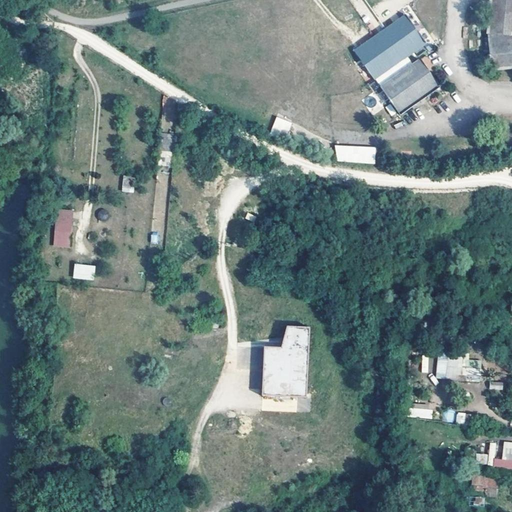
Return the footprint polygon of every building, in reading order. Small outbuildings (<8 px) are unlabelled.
[(511,0),(490,0),(489,31),(488,31),(490,68),(493,68),(511,66),(511,0)] [(354,47),(398,111),(437,84),(419,57),(411,61),(406,54),(425,40),(406,13),(354,47)] [(163,97),(163,109),(175,109),(176,98),(163,97)] [(276,116),(270,133),(286,139),(292,122),(276,116)] [(375,145),(330,141),(332,157),(373,161),(375,145)] [(133,193),(135,176),(123,175),(121,191),(133,193)] [(69,248),(73,210),(57,208),(52,246),(69,248)] [(107,220),(107,211),(98,210),(97,219),(107,220)] [(256,217),(248,213),(245,219),(254,223),(256,217)] [(94,280),(95,265),(74,263),(72,278),(94,280)] [(183,318),(159,312),(156,324),(180,330),(183,318)] [(211,315),(209,314),(208,315),(206,316),(205,317),(205,319),(205,320),(206,322),(207,323),(209,323),(211,323),(212,323),(213,321),(214,320),(214,318),(213,317),(212,315),(211,315)] [(263,352),(261,398),(305,400),(308,330),(287,329),(281,353),(263,352)] [(438,355),(436,378),(464,380),(465,375),(474,376),(475,367),(481,367),(482,359),(438,355)] [(164,396),(164,394),(163,393),(162,392),(160,391),(158,391),(157,392),(156,393),(155,395),(155,396),(156,398),(157,399),(158,400),(160,400),(162,400),(163,399),(164,397),(164,396)] [(410,417),(431,418),(431,404),(410,403),(410,417)] [(445,410),(444,420),(453,422),(454,412),(445,410)] [(455,422),(464,424),(467,414),(457,411),(455,422)] [(218,492),(244,494),(247,441),(219,439),(219,445),(206,444),(205,464),(220,465),(218,492)] [(511,467),(511,442),(504,441),(502,458),(495,457),(496,443),(490,442),(489,455),(480,454),(479,464),(511,467)] [(485,496),(497,496),(497,477),(472,476),(472,490),(486,490),(485,496)] [(482,505),(483,498),(475,497),(474,504),(482,505)]
